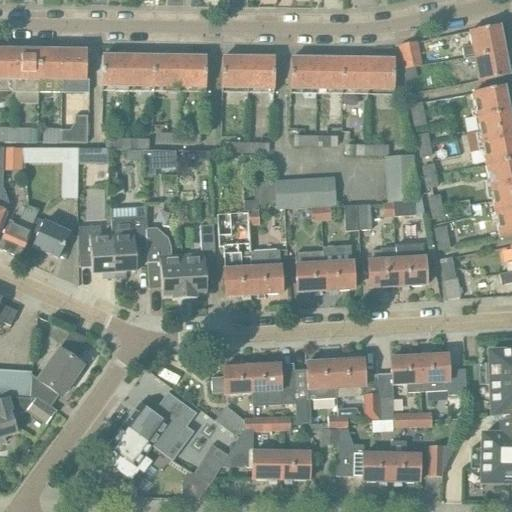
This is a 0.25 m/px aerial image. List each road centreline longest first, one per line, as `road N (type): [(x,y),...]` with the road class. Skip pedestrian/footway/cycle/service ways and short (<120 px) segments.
road 1 (residential): [(0,27),(367,33),(511,2)]
road 2 (residential): [(137,340),(511,319)]
road 3 (residential): [(23,511),(26,496),(137,340)]
road 4 (residential): [(0,273),(137,340)]
